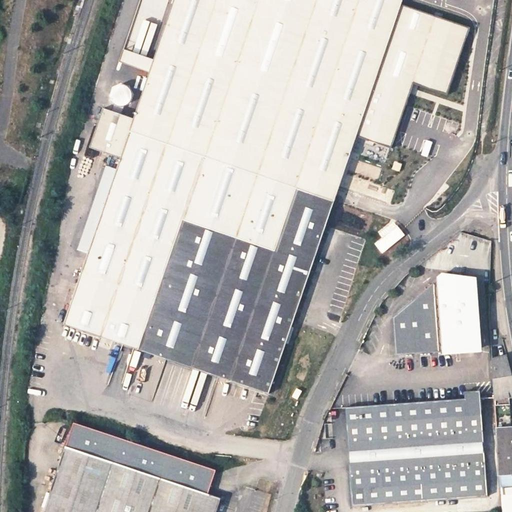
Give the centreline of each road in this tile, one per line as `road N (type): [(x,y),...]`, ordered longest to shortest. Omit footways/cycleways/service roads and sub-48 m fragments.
road 1 (residential): [(448,227),(375,289),(309,425),(288,511)]
road 2 (unknown): [(340,361),(393,377),(485,374)]
road 3 (unknown): [(342,452),(471,442)]
road 4 (unknown): [(419,511),(499,506),(494,458)]
